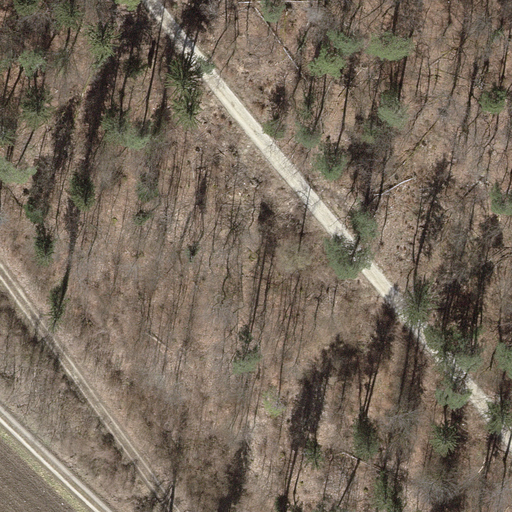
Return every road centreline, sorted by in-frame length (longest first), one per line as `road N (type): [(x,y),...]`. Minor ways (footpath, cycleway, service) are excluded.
road 1 (track): [(511,418),(348,236),(164,0)]
road 2 (track): [(170,511),(0,267)]
road 3 (track): [(0,410),(112,511)]
